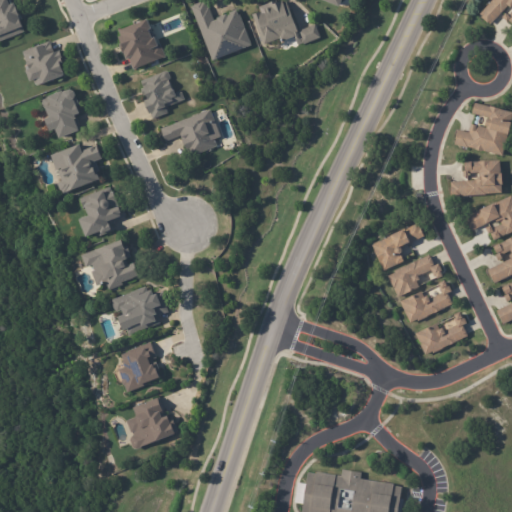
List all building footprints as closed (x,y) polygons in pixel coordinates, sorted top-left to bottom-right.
[(11,0),(14,7),(19,5),(28,29),(25,30),(26,32),(0,43),(0,0),(11,0)] [(511,22),(510,23),(504,19),(509,13),(511,16),(511,14),(511,7),(510,6),(490,26),(479,15),(494,0),(511,0),(511,22)] [(284,2),(293,15),(294,14),(301,31),(317,25),(322,39),(300,47),(296,38),(285,42),(284,39),(265,46),(253,15),(262,12),(260,7),(271,3),(271,4),(278,1),(279,3),(284,2)] [(208,3),(211,9),(212,9),(217,23),(221,21),(221,20),(230,16),(230,17),(233,16),(233,14),(240,12),(242,17),(243,16),(255,47),(215,63),(194,8),(208,2),(208,3)] [(152,26),(154,29),(151,30),(155,38),(157,37),(165,57),(135,69),(131,59),(130,59),(128,53),(127,53),(123,45),(125,45),(123,38),(125,37),(123,31),(150,20),(152,26)] [(52,43),(56,54),(62,51),(65,59),(62,60),(68,73),(66,74),(68,77),(39,89),(37,83),(34,83),(30,72),(32,71),(25,53),(51,42),(52,43)] [(155,119),(147,102),(154,99),(152,96),(149,97),(146,91),(149,90),(148,87),(146,88),(144,82),(168,72),(170,73),(172,77),(171,81),(175,90),(178,92),(180,92),(183,93),(186,100),(169,107),(170,108),(168,110),(170,114),(155,121),(155,119)] [(83,115),(79,117),(80,120),(78,121),(83,132),(64,140),(60,131),(54,133),(50,121),(54,119),(49,109),(47,110),(45,106),(44,104),(45,101),(45,100),(51,97),(52,99),(66,93),(66,94),(75,91),(78,93),(80,97),(78,101),(83,115)] [(462,131),(471,134),(472,130),(473,131),(474,126),(478,127),(478,126),(489,129),(489,128),(488,127),(490,119),(473,114),(476,104),(492,108),(492,107),(511,113),(511,137),(506,158),(486,153),(485,154),(477,151),(478,150),(469,148),(469,149),(455,145),(459,131),(462,131)] [(221,138),(217,140),(220,146),(194,157),(189,143),(187,144),(184,136),(168,142),(164,131),(164,130),(213,110),(223,137),(221,138)] [(96,168),(100,179),(98,180),(99,181),(63,195),(62,191),(59,189),(58,186),(59,184),(60,182),(63,181),(53,156),(81,145),(83,151),(97,145),(102,158),(93,162),(96,168)] [(451,182),(479,181),(481,179),(481,173),(473,173),(473,177),(471,177),(471,178),(465,178),(464,172),(467,172),(467,163),(472,163),(472,162),(503,162),(504,175),(506,175),(507,187),(506,187),(506,195),(488,195),(488,196),(462,197),(451,197),(451,182)] [(119,202),(120,205),(122,205),(127,216),(124,217),(125,218),(116,222),(116,223),(112,225),(115,232),(106,236),(105,236),(101,237),(101,235),(91,240),(83,222),(93,218),(89,207),(86,209),(81,199),(110,187),(113,193),(114,192),(119,202)] [(489,235),(487,230),(493,228),(493,230),(502,226),(501,225),(499,226),(498,224),(490,227),(489,225),(470,232),(465,218),(511,199),(511,234),(507,237),(507,236),(502,239),(502,240),(494,243),(491,235),(490,236),(489,235)] [(425,237),(414,242),(415,244),(405,249),(405,251),(406,253),(405,254),(404,256),(407,262),(400,266),(399,265),(385,272),(373,245),(380,241),(381,242),(389,238),(389,237),(394,235),(394,237),(395,236),(396,238),(410,231),(409,229),(420,223),(427,237),(425,237)] [(490,269),(511,260),(511,257),(511,256),(511,253),(511,251),(503,255),(505,260),(500,262),(497,256),(499,256),(496,248),(502,245),(502,244),(511,239),(511,276),(494,284),(488,270),(490,269)] [(128,248),(129,250),(131,250),(132,253),(131,254),(133,258),(131,259),(132,261),(128,263),(129,267),(136,264),(141,277),(124,283),(125,285),(111,290),(108,283),(99,287),(94,273),(97,272),(95,266),(88,269),(83,256),(100,250),(101,252),(126,242),(128,248)] [(432,257),(433,259),(434,259),(438,266),(442,264),(446,273),(445,274),(447,278),(441,281),(439,276),(437,277),(433,270),(422,276),(424,281),(419,283),(421,288),(400,298),(389,277),(397,273),(396,271),(431,254),(432,257)] [(448,282),(449,284),(450,283),(454,292),(450,294),(454,302),(453,303),(454,305),(451,307),(452,309),(441,315),(439,313),(436,314),(435,313),(419,322),(418,321),(411,324),(401,302),(421,292),(425,300),(431,297),(432,299),(444,293),(441,288),(443,286),(443,285),(448,282)] [(499,310),(511,304),(511,302),(509,304),(506,297),(508,296),(504,289),(511,286),(510,285),(511,284),(511,321),(503,325),(497,311),(499,310)] [(154,294),(157,293),(158,295),(163,292),(169,307),(168,308),(170,313),(162,316),(162,317),(160,318),(162,324),(132,337),(130,332),(128,333),(123,320),(129,318),(125,309),(119,312),(117,310),(114,305),(115,301),(147,287),(151,296),(154,294)] [(464,314),(469,325),(465,327),(469,334),(467,335),(468,338),(434,354),(434,353),(426,356),(416,334),(437,324),(441,332),(446,330),(447,331),(459,326),(456,320),(459,318),(458,317),(464,314)] [(153,345),(159,359),(156,360),(155,359),(153,360),(155,367),(157,367),(159,371),(160,370),(164,380),(130,394),(127,387),(126,387),(124,382),(125,382),(121,371),(127,368),(125,363),(127,362),(124,356),(130,354),(130,353),(153,343),(153,345)] [(161,399),(167,413),(169,412),(178,434),(151,446),(150,444),(138,449),(135,448),(132,441),(133,437),(135,436),(129,421),(138,418),(134,409),(161,398),(161,399)] [(396,478),(391,511),(307,511),(314,467),(396,478)]
